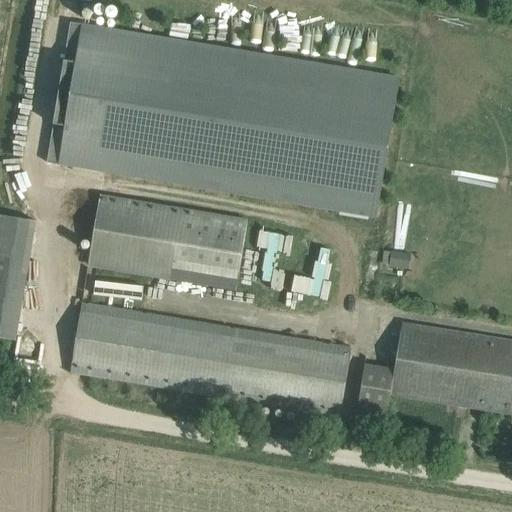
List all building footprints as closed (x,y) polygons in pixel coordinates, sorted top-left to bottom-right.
[(397,78),(71,23),(47,163),(373,218),(397,78)] [(172,279),(236,289),(247,221),(99,196),(88,265),(172,279)] [(36,222),(0,215),(0,339),(16,342),(36,222)] [(70,373),(339,418),(351,350),(349,349),(349,347),(345,346),(345,349),(81,304),(70,373)] [(511,341),(402,324),(394,371),(364,366),(355,421),(385,426),(390,395),(511,415),(511,341)]
